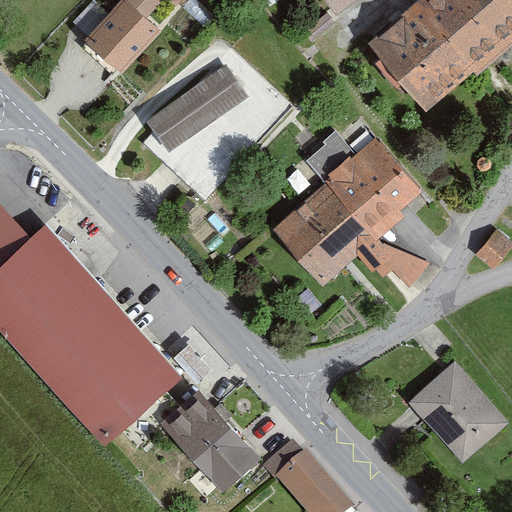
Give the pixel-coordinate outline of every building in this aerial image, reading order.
[(109,0),(75,34),(112,70),(152,30),(136,15),(121,0),(109,0)] [(151,0),(121,0),(136,15),(152,0),(151,0)] [(317,0),(326,11),(341,0),(317,0)] [(511,0),(412,0),(362,44),(416,107),(462,68),(470,78),(511,41),(511,0)] [(222,63),(139,117),(160,148),(243,94),(222,63)] [(372,127),(259,226),(313,287),(353,251),(373,275),(390,260),(371,238),(427,189),(372,127)] [(0,214),(0,333),(104,446),(183,374),(38,217),(19,235),(0,214)] [(480,255),(502,264),(511,240),(511,235),(492,227),(480,255)] [(451,367),(406,412),(459,465),(505,419),(451,367)] [(199,399),(164,432),(213,484),(248,450),(199,399)] [(301,454),(273,477),(302,511),(342,511),(347,508),(301,454)]
